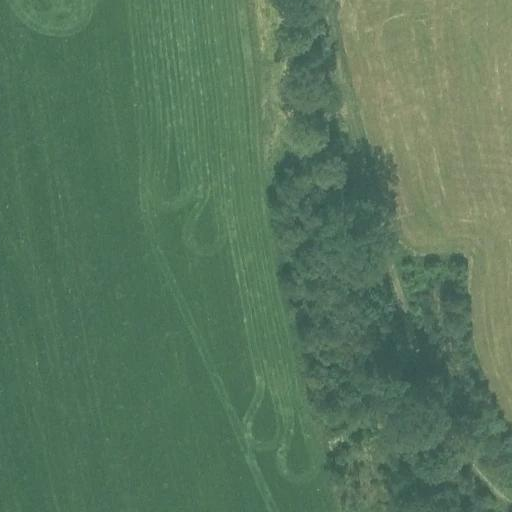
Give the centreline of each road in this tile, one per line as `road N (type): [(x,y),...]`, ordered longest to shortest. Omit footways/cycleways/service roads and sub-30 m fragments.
road 1 (track): [(325,0),(328,59),(431,436),(509,511)]
road 2 (track): [(407,511),(416,389)]
